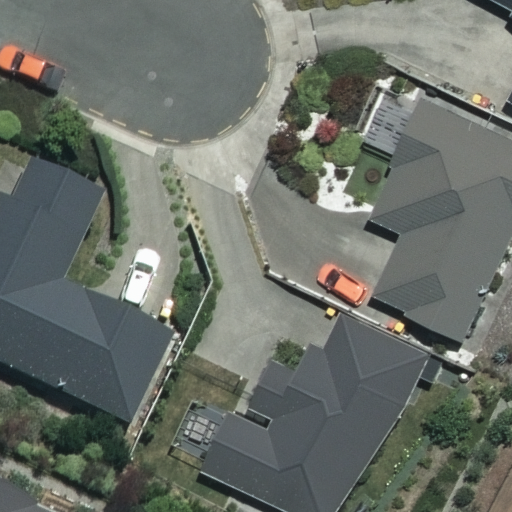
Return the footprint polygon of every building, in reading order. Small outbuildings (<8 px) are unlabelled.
[(511,0),(494,0),(511,11),(511,100),(511,0)] [(511,139),(401,86),(373,143),(407,159),(377,221),(409,237),(379,299),(468,342),(511,249),(511,139)] [(101,200),(29,169),(0,236),(0,369),(133,427),(171,339),(62,292),(101,200)] [(197,466),(292,511),(329,511),(403,404),(428,351),(336,307),(318,343),(304,336),(290,365),(265,354),(244,398),(268,410),(260,426),(225,409),(197,466)] [(0,511),(29,511),(0,498),(0,511)]
